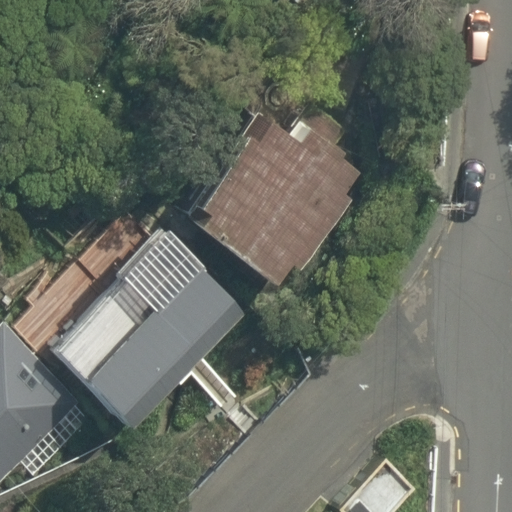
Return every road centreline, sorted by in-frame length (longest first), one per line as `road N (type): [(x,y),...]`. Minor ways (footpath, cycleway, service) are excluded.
road 1 (residential): [(500,246),(252,511)]
road 2 (residential): [(500,246),(497,511)]
road 3 (residential): [(511,57),(500,246)]
